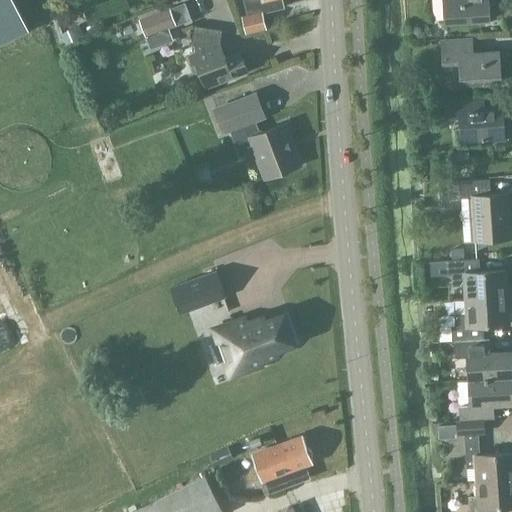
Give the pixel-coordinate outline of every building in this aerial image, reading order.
[(14,0),(0,0),(0,45),(30,31),(14,0)] [(191,0),(195,9),(212,2),(211,0),(191,0)] [(283,0),(243,0),(246,14),(242,15),(247,34),(268,29),(264,13),(285,8),(283,0)] [(443,0),(445,22),(489,19),(487,0),(443,0)] [(169,8),(176,25),(176,26),(191,20),(185,2),(169,8)] [(139,20),(145,37),(165,29),(176,25),(169,8),(161,11),(160,7),(138,16),(139,19),(139,20)] [(79,25),(68,30),(74,42),(85,37),(79,25)] [(208,86),(250,71),(243,52),(227,58),(222,43),(224,29),(196,25),(194,38),(199,51),(192,54),(198,71),(202,70),(208,86)] [(165,29),(145,37),(150,50),(173,41),(169,28),(165,29)] [(461,85),(500,82),(498,50),(472,52),(471,38),(441,40),(443,64),(460,63),(461,85)] [(294,139),(293,138),(288,122),(266,131),(261,129),(257,120),(267,116),(258,92),(216,108),(225,132),(245,124),(257,156),(258,156),(266,178),(302,164),(294,141),(294,139)] [(431,100),(432,114),(449,113),(449,117),(459,116),(461,141),(504,138),(501,106),(470,108),(469,98),(431,100)] [(234,134),(240,159),(250,157),(245,132),(234,134)] [(487,179),(438,182),(439,199),(472,197),(475,240),(511,237),(508,193),(488,195),(487,179)] [(466,299),(507,297),(505,270),(479,271),(478,258),(447,260),(448,275),(452,275),(452,286),(465,285),(466,299)] [(443,265),(423,266),(424,279),(443,278),(443,265)] [(183,292),(192,318),(238,302),(229,276),(183,292)] [(507,297),(466,299),(467,313),(454,314),(455,325),(451,326),(452,339),(483,337),(482,325),(509,323),(507,297)] [(451,310),(434,313),(438,339),(449,338),(447,324),(453,323),(451,310)] [(265,320),(264,316),(247,322),(245,317),(222,325),(213,329),(230,376),(239,373),(262,364),(261,360),(277,354),(276,349),(293,343),(292,340),(293,339),(285,317),(284,317),(283,314),(265,320)] [(468,380),(511,376),(511,374),(510,351),(489,352),(488,338),(456,340),(457,355),(467,355),(468,380)] [(264,374),(267,389),(286,386),(284,371),(264,374)] [(511,376),(468,380),(470,403),(460,404),(461,419),(493,417),(492,403),(511,401),(511,376)] [(185,396),(138,413),(155,460),(202,443),(185,396)] [(477,482),(511,479),(511,452),(480,454),(479,433),(483,432),(482,419),(456,420),(457,434),(464,434),(466,468),(476,468),(477,482)] [(304,435),(252,453),(263,481),(268,479),(273,492),(310,478),(305,465),(313,462),(304,435)] [(223,511),(205,475),(131,511),(223,511)] [(484,511),(484,507),(511,505),(511,479),(477,482),(477,495),(468,496),(468,511),(484,511)]
